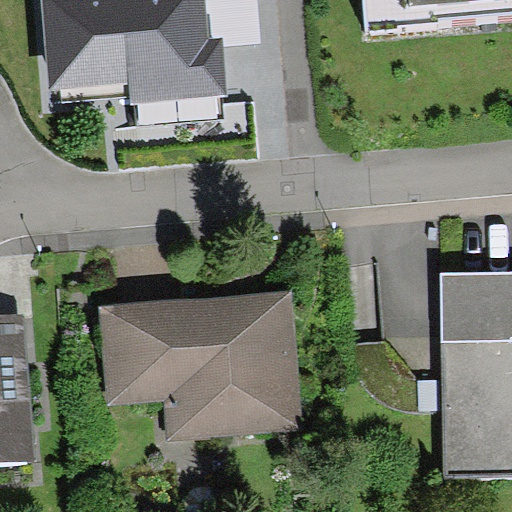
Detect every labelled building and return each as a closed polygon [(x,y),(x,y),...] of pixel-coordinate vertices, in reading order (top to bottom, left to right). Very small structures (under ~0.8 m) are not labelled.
[(207,47),(202,0),(42,0),(51,96),(129,89),(131,113),(230,105),(225,45),(207,47)] [(511,0),(372,0),(376,36),(511,22),(511,0)] [(441,348),(511,347),(511,280),(440,282),(441,348)] [(317,301),(115,313),(120,407),(182,403),(185,443),(325,435),(317,301)] [(38,317),(0,320),(0,471),(53,466),(38,317)] [(443,416),(444,485),(511,483),(511,347),(441,348),(443,416)]
